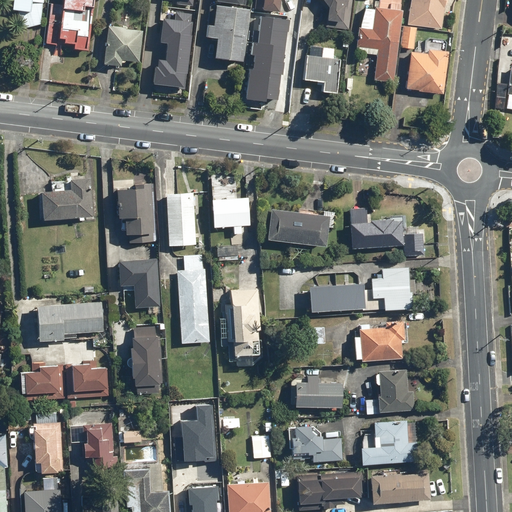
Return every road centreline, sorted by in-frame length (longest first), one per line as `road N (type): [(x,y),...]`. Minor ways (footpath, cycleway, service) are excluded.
road 1 (residential): [(355,156),(0,111)]
road 2 (residential): [(486,511),(472,266)]
